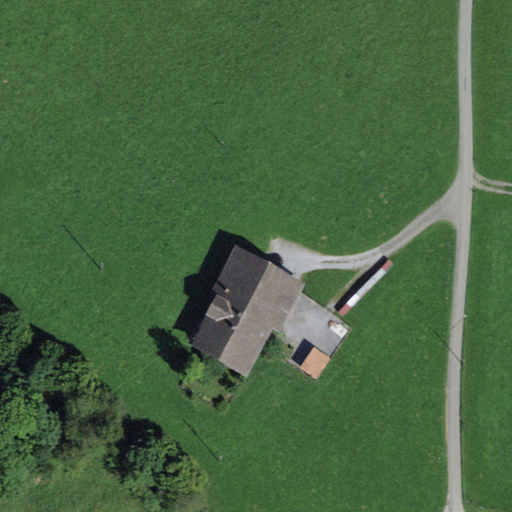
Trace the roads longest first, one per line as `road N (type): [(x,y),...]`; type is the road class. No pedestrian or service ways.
road 1 (residential): [(467,0),(456,511)]
road 2 (track): [(303,263),(371,257),(434,212),(464,205)]
